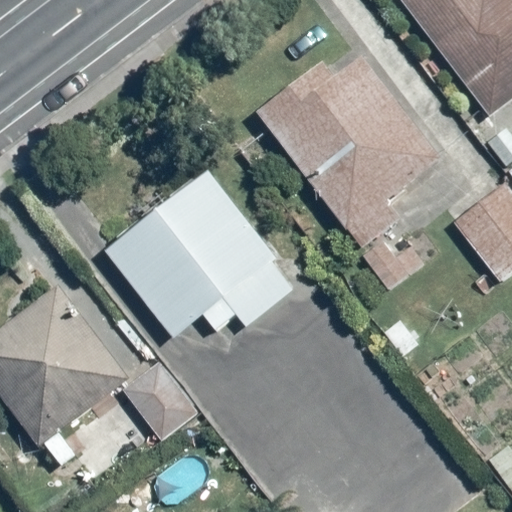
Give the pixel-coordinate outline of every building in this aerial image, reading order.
[(511,0),(398,0),(490,118),(511,101),(511,0)] [(445,155),(365,50),(332,74),(322,61),(256,111),(361,249),(400,219),(386,200),(445,155)] [(104,251),(173,339),(201,317),(212,332),(233,315),(242,327),(295,285),(206,171),(104,251)] [(511,272),(511,191),(505,182),(453,221),(499,282),(511,272)] [(426,262),(400,230),(363,260),(389,292),(426,262)] [(128,377),(54,284),(0,327),(0,397),(40,448),(128,377)] [(195,412),(160,370),(126,398),(161,440),(195,412)]
